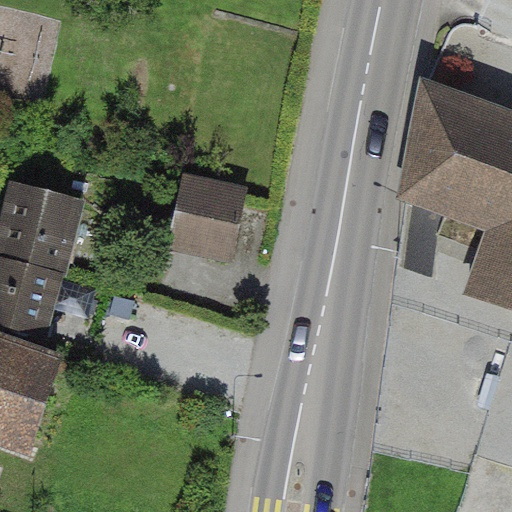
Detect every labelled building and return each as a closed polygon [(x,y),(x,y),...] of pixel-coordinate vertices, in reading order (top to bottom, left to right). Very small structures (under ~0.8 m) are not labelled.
[(492,233),(463,308),(511,326),(511,128),(440,102),(404,200),(492,233)] [(247,199),(180,183),(164,250),(231,266),(247,199)] [(0,268),(73,286),(89,216),(3,196),(0,206),(0,268)] [(0,342),(56,356),(73,286),(0,268),(0,342)] [(0,472),(64,491),(95,385),(0,357),(0,472)]
